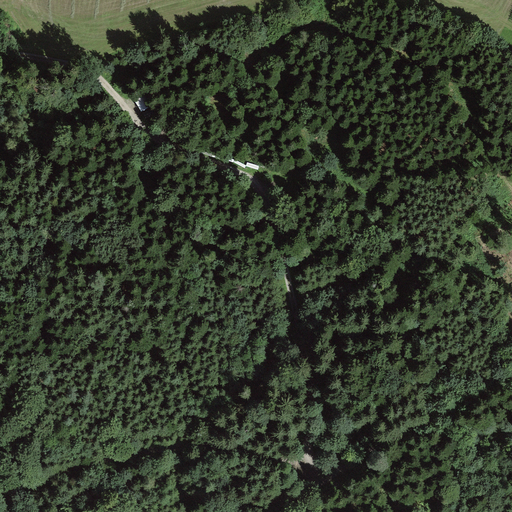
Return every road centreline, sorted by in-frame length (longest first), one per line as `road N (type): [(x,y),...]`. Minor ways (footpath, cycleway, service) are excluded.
road 1 (track): [(0,59),(100,81),(168,144),(256,181),(309,393),(307,476),(235,447),(171,446),(82,461),(0,491)]
road 2 (track): [(511,373),(307,476),(277,511)]
